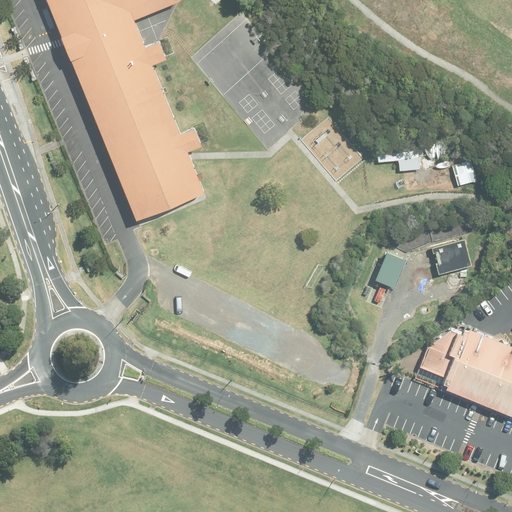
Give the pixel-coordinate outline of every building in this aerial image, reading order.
[(191,151),(206,145),(198,127),(183,133),(155,64),(169,58),(162,40),(148,46),(137,19),(183,0),(51,0),(140,219),(207,191),(193,157),(191,151)] [(439,151),(400,161),(402,169),(441,160),(439,151)] [(438,263),(435,264),(438,275),(471,266),(465,240),(432,248),(434,254),(435,254),(438,263)] [(392,284),(404,252),(385,244),(373,277),(392,284)] [(511,347),(469,330),(468,332),(463,331),(461,335),(449,331),(427,347),(418,368),(444,378),(441,386),(445,388),(444,390),(511,417),(511,347)]
